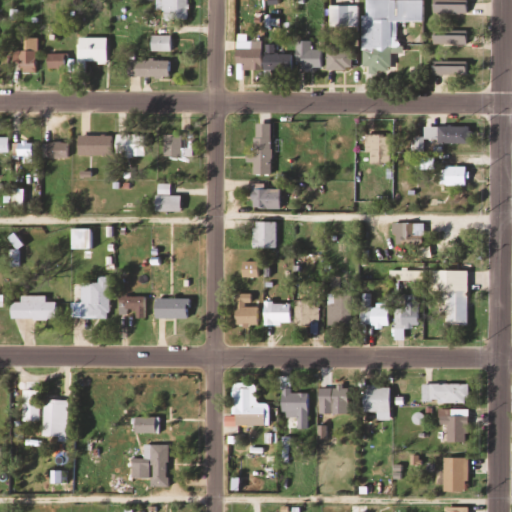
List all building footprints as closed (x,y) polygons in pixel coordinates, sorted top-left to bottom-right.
[(162,6),(161,18),(185,19),(185,0),(169,0),(169,6),(162,6)] [(360,0),(360,71),(388,71),(388,21),(419,21),(419,0),(360,0)] [(463,0),(429,0),(429,12),(463,12),(463,0)] [(355,25),(355,4),(325,4),(325,25),(355,25)] [(463,43),(463,29),(429,29),(429,43),(463,43)] [(146,34),(146,50),(168,50),(168,34),(146,34)] [(10,71),(33,71),(33,37),(10,37),(10,71)] [(75,37),(75,62),(104,62),(104,37),(75,37)] [(258,68),(287,70),(288,54),(271,53),(271,45),(260,44),(260,39),(234,37),(233,68),(258,70),(258,68)] [(317,48),(309,48),(309,39),(294,39),(294,68),(317,68),(317,48)] [(323,68),(348,68),(348,48),(323,48),(323,68)] [(43,53),(43,67),(60,67),(60,53),(43,53)] [(167,58),(124,58),(124,75),(167,75),(167,58)] [(463,75),(463,60),(429,60),(429,75),(463,75)] [(267,122),(251,122),(251,152),(243,152),(243,161),(250,161),(250,173),(267,173),(267,122)] [(467,125),(421,125),(421,138),(434,138),(434,142),(467,142),(467,125)] [(142,155),(142,131),(113,131),(113,155),(142,155)] [(189,133),(160,133),(160,155),(189,155),(189,133)] [(366,164),(386,164),(386,134),(361,134),(361,152),(366,152),(366,164)] [(10,135),(0,135),(0,151),(10,152),(10,135)] [(74,154),(107,154),(107,135),(74,135),(74,154)] [(416,150),(426,150),(426,136),(417,135),(416,150)] [(30,141),(13,141),(13,157),(30,157),(30,141)] [(64,142),(43,142),(43,157),(64,157),(64,142)] [(441,185),(464,185),(464,166),(441,166),(441,185)] [(152,211),(177,211),(177,182),(152,182),(152,211)] [(20,185),(9,185),(9,205),(20,205),(20,185)] [(276,187),(248,187),(248,208),(276,208),(276,187)] [(274,220),(249,220),(249,247),(274,247),(274,220)] [(398,223),(399,243),(419,242),(418,222),(398,223)] [(89,227),(67,227),(67,248),(89,248),(89,227)] [(18,265),(18,246),(23,243),(12,229),(4,236),(12,247),(8,247),(8,265),(18,265)] [(238,276),(256,276),(256,261),(238,261),(238,276)] [(403,269),(391,269),(391,277),(403,277),(403,269)] [(465,324),(465,270),(426,269),(426,291),(440,291),(440,324),(465,324)] [(105,317),(105,283),(77,283),(77,302),(69,302),(69,317),(105,317)] [(7,300),(7,318),(50,318),(50,293),(17,293),(17,300),(7,300)] [(232,325),(250,325),(250,293),(232,293),(232,325)] [(324,326),(348,326),(348,293),(324,293),(324,326)] [(368,293),(357,293),(357,326),(385,325),(385,303),(368,304),(368,293)] [(142,316),(142,295),(115,295),(115,316),(142,316)] [(150,297),(150,318),(187,318),(187,297),(150,297)] [(292,325),(316,325),(316,298),(292,298),(292,325)] [(415,301),(392,301),(392,328),(415,328),(415,301)] [(287,302),(263,302),(263,324),(287,324),(287,302)] [(465,382),(418,382),(418,401),(465,401),(465,382)] [(386,384),(360,384),(360,410),(373,410),(373,419),(386,419),(386,384)] [(316,413),(345,413),(345,385),(316,385),(316,413)] [(249,407),(249,387),(232,387),(232,425),(262,425),(262,407),(249,407)] [(295,427),(305,427),(305,391),(278,391),(278,417),(295,417),(295,427)] [(64,438),(64,399),(40,399),(40,438),(64,438)] [(36,401),(20,401),(20,421),(36,421),(36,401)] [(465,408),(435,408),(435,424),(443,424),(443,441),(465,441),(465,408)] [(158,416),(130,416),(130,432),(158,432),(158,416)] [(319,437),(328,438),(328,425),(320,425),(319,437)] [(128,477),(147,478),(147,486),(165,486),(166,444),(141,443),(141,458),(128,458),(128,477)] [(422,464),(422,454),(412,455),(413,464),(422,464)] [(464,457),(439,457),(439,491),(464,491),(464,457)] [(396,478),(406,478),(406,464),(396,463),(396,478)] [(66,470),(55,470),(54,482),(65,483),(66,470)]
